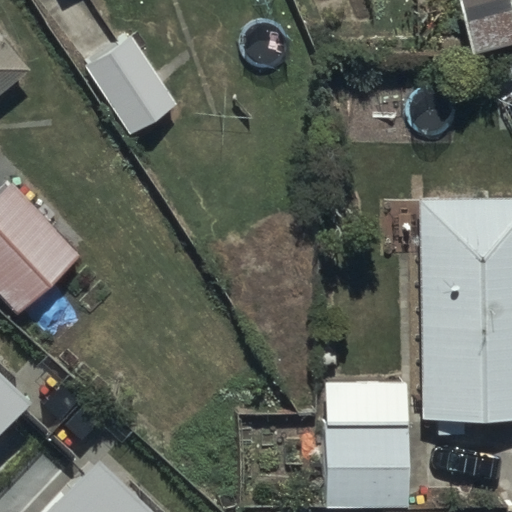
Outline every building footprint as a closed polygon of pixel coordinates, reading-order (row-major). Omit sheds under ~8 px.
[(511,30),(504,0),(450,0),(463,51),(511,39),(511,30)] [(124,36),(72,69),(115,137),(167,104),(124,36)] [(0,85),(22,67),(0,41),(0,85)] [(1,182),(0,183),(0,297),(12,310),(71,255),(1,182)] [(511,195),(412,197),(415,419),(511,417),(511,195)] [(0,426),(25,401),(0,375),(0,426)] [(398,384),(317,385),(319,506),(400,505),(398,384)] [(148,511),(95,458),(40,511),(148,511)]
